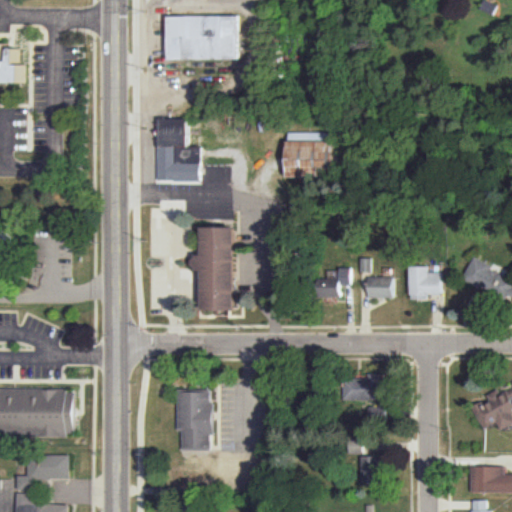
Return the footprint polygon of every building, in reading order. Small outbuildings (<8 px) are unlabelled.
[(169,17),(169,61),(243,60),(243,16),(169,17)] [(0,83),(25,84),(25,63),(22,63),(22,53),(19,49),(16,52),(16,61),(11,61),(12,44),(0,43),(0,83)] [(162,119),(162,181),(204,181),(204,148),(191,148),(191,119),(162,119)] [(339,132),(290,131),(289,174),(343,175),(343,140),(338,140),(339,132)] [(0,230),(2,228),(24,250),(0,274),(0,230)] [(207,228),(207,255),(196,255),(196,273),(209,273),(209,311),(240,311),(241,229),(207,228)] [(511,300),(511,278),(494,270),(494,265),(475,256),(464,279),(481,287),(510,300),(511,300)] [(443,272),(430,272),(430,265),(411,266),(411,300),(429,299),(429,294),(443,293),(443,272)] [(354,269),(330,268),(330,278),(320,278),(319,296),(343,297),(343,284),(353,284),(354,269)] [(395,276),(371,276),(370,297),(395,297),(395,276)] [(382,400),(382,374),(346,374),(346,400),(382,400)] [(511,385),(505,389),(502,384),(485,393),(488,398),(473,407),(485,427),(499,419),(503,426),(511,421),(511,416),(510,412),(511,410),(511,385)] [(0,388),(77,389),(77,437),(0,436),(0,388)] [(182,388),(182,450),(214,450),(214,388),(182,388)] [(75,454),(75,478),(52,478),(52,504),(75,504),(75,511),(21,511),(21,454),(75,454)] [(385,455),(363,455),(363,484),(385,484),(385,455)] [(473,466),(474,491),(511,491),(511,473),(509,473),(509,465),(473,466)] [(496,511),(496,508),(488,508),(488,500),(475,499),(475,511),(496,511)] [(207,511),(207,501),(187,501),(187,511),(207,511)]
